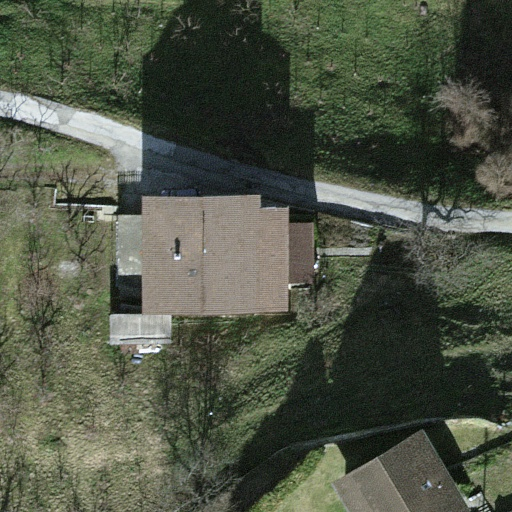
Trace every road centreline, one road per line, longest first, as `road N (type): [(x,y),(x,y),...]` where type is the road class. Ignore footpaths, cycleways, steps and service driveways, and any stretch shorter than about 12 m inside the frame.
road 1 (unclassified): [(0,101),(276,183),(398,210),(511,222)]
road 2 (track): [(0,187),(74,188),(170,174),(189,159)]
